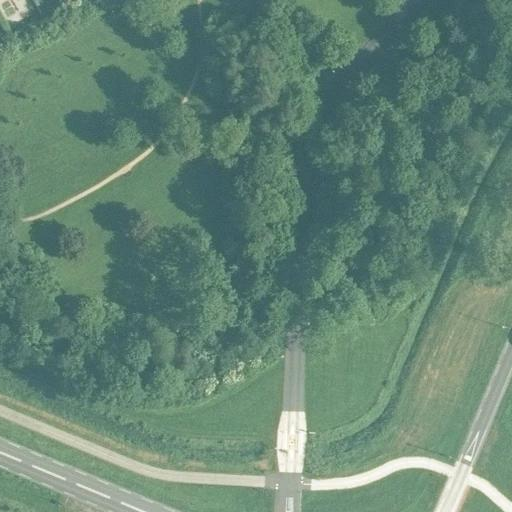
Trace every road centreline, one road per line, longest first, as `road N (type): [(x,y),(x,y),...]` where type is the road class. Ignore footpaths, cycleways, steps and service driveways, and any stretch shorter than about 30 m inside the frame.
road 1 (primary): [(511,349),(445,511)]
road 2 (primary): [(143,511),(0,452)]
